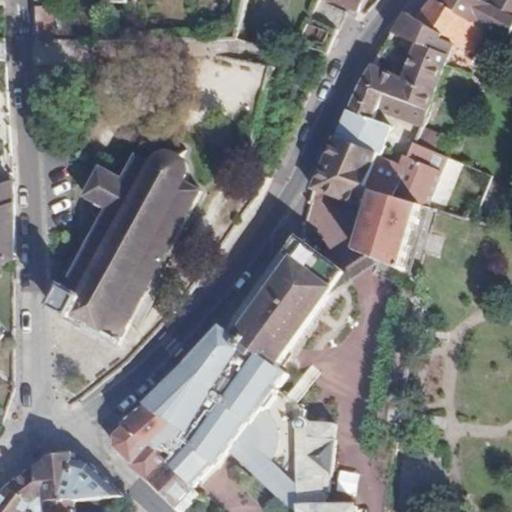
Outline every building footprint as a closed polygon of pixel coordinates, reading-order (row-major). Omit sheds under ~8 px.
[(341,31),(350,14),(322,0),(321,0),(313,16),(341,31)] [(360,12),(363,6),(366,0),(335,0),(352,9),(360,12)] [(491,30),(436,0),(432,0),(416,19),(410,15),(396,35),(419,47),(404,82),(375,67),(362,87),(386,95),(422,109),(430,113),(440,88),(438,87),(447,66),(475,74),(479,59),(491,30)] [(511,0),(493,0),(491,5),(482,0),(436,0),(491,30),(511,40),(511,0)] [(39,44),(57,43),(56,10),(38,10),(39,44)] [(106,42),(131,41),(131,30),(106,31),(106,42)] [(386,95),(362,87),(338,140),(384,156),(393,127),(376,120),(371,119),(376,107),(381,109),(386,95)] [(416,121),(422,109),(386,95),(381,109),(416,121)] [(425,125),(430,113),(422,109),(416,121),(425,125)] [(384,156),(338,140),(325,167),(371,191),(384,156)] [(423,206),(431,208),(449,158),(416,146),(408,164),(396,198),(423,206)] [(125,180),(101,168),(86,197),(92,201),(110,210),(105,218),(68,289),(64,286),(61,292),(65,294),(56,312),(71,319),(74,321),(107,338),(122,346),(204,190),(189,182),(190,179),(190,175),(190,172),(190,168),(189,165),(187,162),(185,159),(182,157),(186,150),(181,148),(178,155),(175,154),(173,153),(170,153),(166,153),(163,154),(160,156),(157,157),(154,160),(152,163),(138,156),(125,180)] [(386,157),(384,156),(371,191),(396,198),(408,164),(386,157)] [(404,271),(423,206),(396,198),(371,191),(325,167),(316,184),(350,200),(351,198),(370,206),(358,250),(404,271)] [(0,267),(15,263),(15,205),(12,207),(13,182),(0,187),(0,267)] [(110,210),(92,201),(88,209),(105,218),(110,210)] [(230,333),(225,329),(178,377),(142,410),(122,424),(126,428),(165,463),(194,488),(221,467),(220,465),(236,454),(283,511),(354,511),(354,510),(322,507),(324,492),(329,491),(330,477),(332,477),(336,440),(334,439),(336,424),(306,421),(305,412),(278,390),(289,376),(278,367),(347,274),(300,239),(230,333)] [(165,463),(126,428),(118,434),(116,446),(133,462),(131,465),(150,480),(165,463)] [(448,455),(403,447),(396,492),(441,499),(448,455)] [(77,502),(127,498),(92,465),(75,459),(74,454),(49,459),(8,489),(36,506),(37,511),(46,511),(46,504),(77,502)] [(165,463),(150,480),(185,511),(187,511),(195,503),(193,501),(200,493),(194,488),(165,463)] [(37,511),(36,506),(8,489),(0,499),(0,511),(37,511)] [(76,511),(77,502),(46,504),(46,511),(76,511)]
